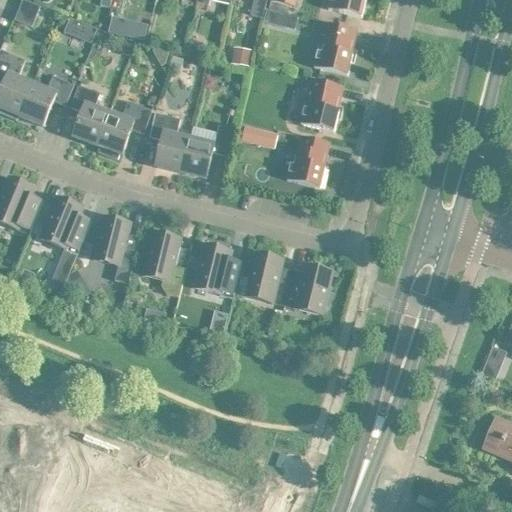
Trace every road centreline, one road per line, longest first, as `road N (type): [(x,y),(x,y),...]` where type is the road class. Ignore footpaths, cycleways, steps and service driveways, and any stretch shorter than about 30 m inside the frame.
road 1 (residential): [(0,145),(135,197),(311,240),(349,240),(407,0)]
road 2 (tertiary): [(419,226),(364,467)]
road 3 (tertiary): [(364,467),(429,313),(450,236)]
road 4 (tertiary): [(479,0),(419,226)]
road 5 (tertiary): [(450,236),(511,15)]
